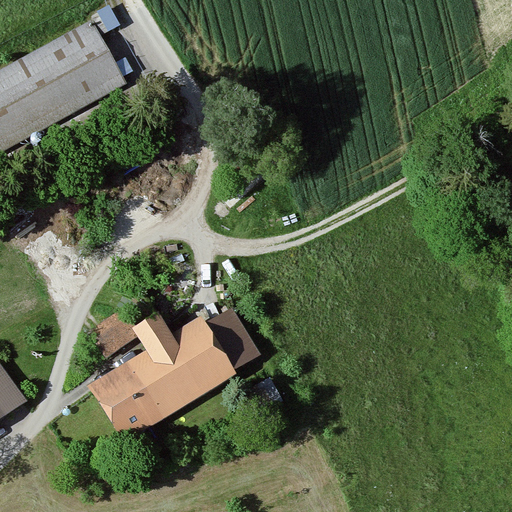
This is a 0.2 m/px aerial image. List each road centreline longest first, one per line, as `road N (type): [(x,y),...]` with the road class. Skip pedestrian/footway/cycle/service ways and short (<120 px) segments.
road 1 (unclassified): [(0,459),(55,387),(82,306),(107,266),(180,220),(207,175),(205,118),(137,7)]
road 2 (track): [(180,220),(218,245),(288,240),(448,165),(511,116)]
